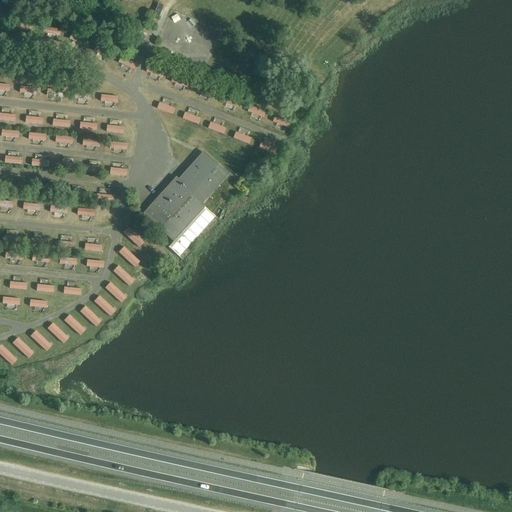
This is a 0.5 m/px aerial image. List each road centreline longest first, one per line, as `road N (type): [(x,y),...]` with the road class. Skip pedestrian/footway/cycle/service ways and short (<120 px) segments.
road 1 (trunk): [(402,511),(0,421)]
road 2 (trunk): [(0,440),(318,511)]
road 3 (unclassified): [(0,467),(195,511)]
